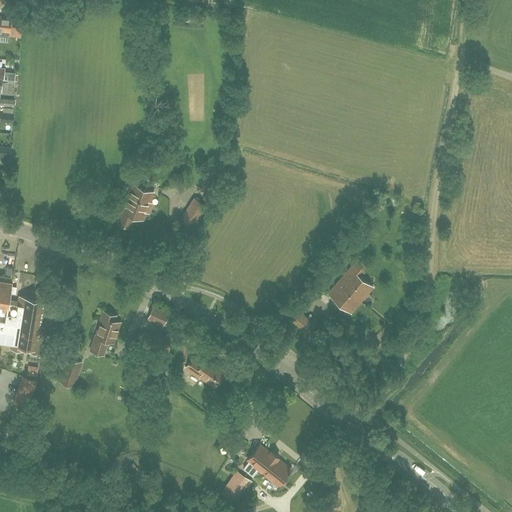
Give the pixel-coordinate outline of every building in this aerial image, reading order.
[(0,35),(10,36),(10,31),(12,17),(0,15),(0,35)] [(0,79),(2,79),(15,81),(16,74),(5,73),(5,69),(0,68),(0,79)] [(13,123),(14,113),(13,113),(13,109),(1,108),(0,122),(13,123)] [(12,147),(0,146),(0,155),(11,157),(12,147)] [(221,186),(223,183),(215,179),(204,200),(213,204),(222,186),(221,186)] [(150,201),(154,192),(133,184),(128,197),(126,196),(123,204),(125,205),(119,221),(131,226),(135,215),(144,218),(147,211),(150,212),(153,203),(150,201)] [(184,215),(198,224),(209,207),(195,198),(184,215)] [(345,274),(340,279),(328,292),(351,312),(362,299),(373,286),(360,275),(367,267),(358,258),(345,274)] [(0,340),(13,342),(12,343),(25,345),(32,346),(31,351),(43,352),(45,340),(42,339),(47,311),(50,311),(53,294),(34,291),(35,292),(34,298),(20,296),(19,302),(10,300),(12,284),(0,282),(0,340)] [(163,326),(170,311),(154,305),(147,319),(163,326)] [(320,323),(316,319),(312,323),(302,314),(305,310),(301,306),(288,321),(308,338),(320,323)] [(96,335),(95,335),(90,349),(103,354),(108,339),(114,341),(116,337),(117,337),(119,331),(118,330),(121,322),(115,320),(116,315),(103,311),(100,319),(101,320),(96,335)] [(172,351),(172,340),(144,340),(144,351),(172,351)] [(189,361),(189,345),(180,345),(180,361),(189,361)] [(214,385),(225,371),(206,357),(202,362),(193,356),(186,367),(195,373),(197,370),(203,374),(201,376),(214,385)] [(75,384),(79,370),(64,365),(59,379),(75,384)] [(157,379),(157,367),(140,366),(139,379),(157,379)] [(22,375),(15,395),(24,398),(22,402),(29,404),(30,400),(31,400),(38,380),(22,375)] [(226,405),(231,396),(224,391),(218,399),(226,405)] [(226,439),(233,444),(239,437),(232,431),(226,439)] [(259,469),(279,485),(291,469),(278,458),(279,457),(271,451),(270,452),(260,444),(247,460),(249,461),(243,468),(253,476),(259,469)] [(238,503),(254,481),(238,470),(222,492),(238,503)]
